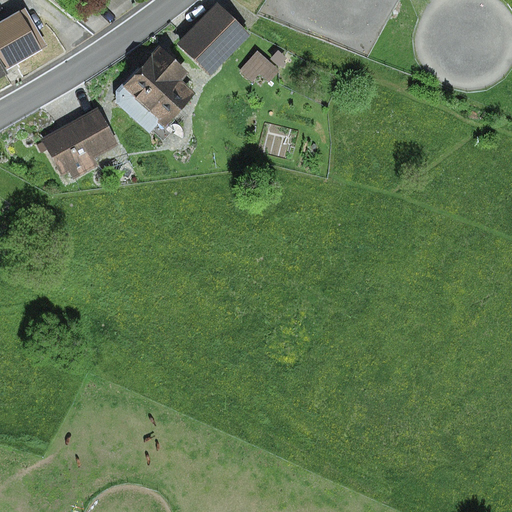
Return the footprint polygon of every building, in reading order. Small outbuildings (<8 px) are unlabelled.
[(251,35),(217,3),(179,44),(213,76),(251,35)] [(25,17),(0,30),(0,59),(7,73),(45,53),(25,17)] [(193,69),(162,42),(117,91),(117,104),(150,133),(160,122),(167,128),(198,94),(183,81),(193,69)] [(279,50),(271,59),(279,67),(288,58),(279,50)] [(281,71),(259,52),(241,72),(252,82),(260,74),(270,83),(281,71)] [(0,80),(9,76),(7,73),(0,59),(0,80)] [(102,110),(44,140),(62,175),(69,171),(74,180),(99,166),(95,157),(120,145),(102,110)]
